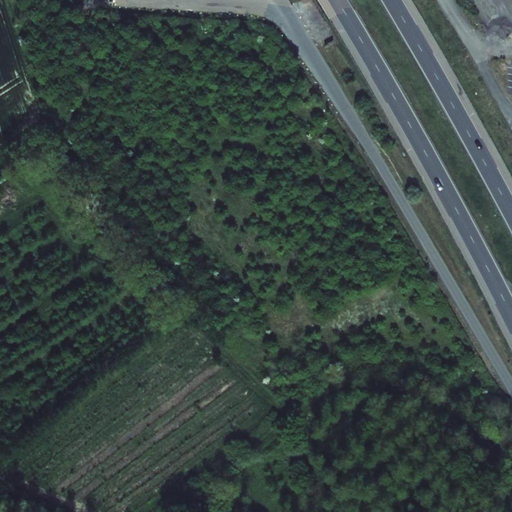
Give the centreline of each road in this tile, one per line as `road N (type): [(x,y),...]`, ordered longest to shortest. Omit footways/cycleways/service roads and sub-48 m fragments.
road 1 (motorway): [(294,23),(511,387)]
road 2 (motorway): [(336,0),(511,316)]
road 3 (motorway): [(511,213),(392,0)]
